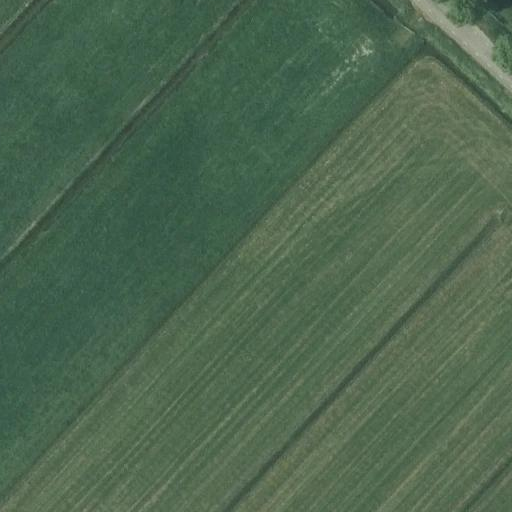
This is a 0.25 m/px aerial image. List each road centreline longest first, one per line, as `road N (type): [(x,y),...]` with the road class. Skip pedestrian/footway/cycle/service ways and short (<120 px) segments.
road 1 (track): [(0,456),(429,4)]
road 2 (unclassified): [(511,82),(424,0)]
